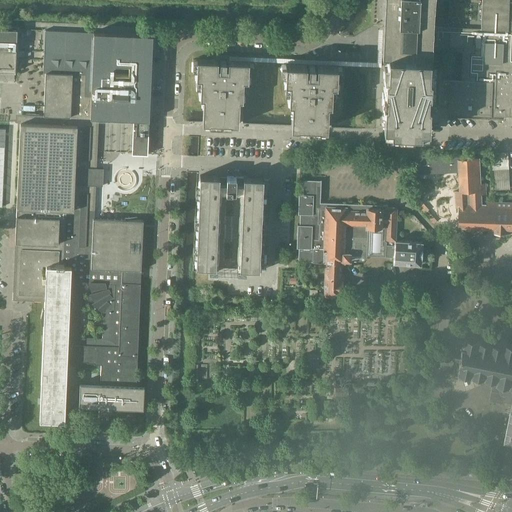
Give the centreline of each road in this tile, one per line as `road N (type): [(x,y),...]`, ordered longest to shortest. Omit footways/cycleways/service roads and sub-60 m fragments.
road 1 (residential): [(160,452),(171,42),(181,34),(305,40),(322,35),(327,0)]
road 2 (secondary): [(511,498),(369,477),(241,478)]
road 3 (secondary): [(244,493),(298,484),(451,497)]
road 4 (residential): [(244,493),(249,502),(402,511)]
road 5 (residential): [(2,443),(160,452)]
road 6 (residential): [(2,443),(7,312),(0,312)]
